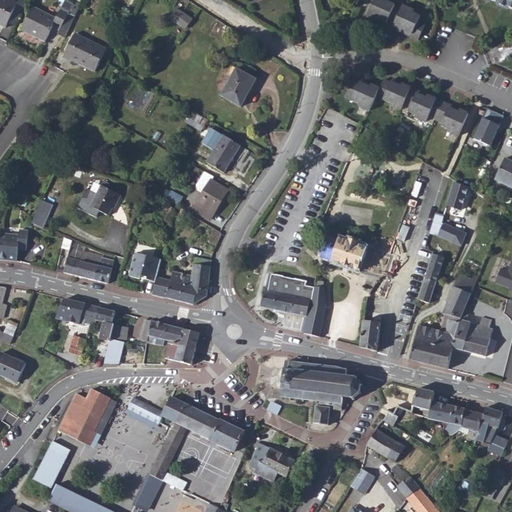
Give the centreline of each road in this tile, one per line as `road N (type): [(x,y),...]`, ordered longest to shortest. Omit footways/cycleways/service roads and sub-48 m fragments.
road 1 (residential): [(316,59),(307,116),(230,247),(223,299)]
road 2 (residential): [(0,462),(62,387),(79,379),(205,376)]
road 3 (secondary): [(0,273),(199,319)]
road 4 (residential): [(316,59),(403,61),(447,74),(459,66)]
road 5 (residential): [(205,376),(233,401),(329,441)]
road 6 (secondary): [(380,366),(511,401)]
road 7 (secondary): [(250,334),(380,366)]
road 8 (residential): [(316,59),(293,58),(210,0)]
